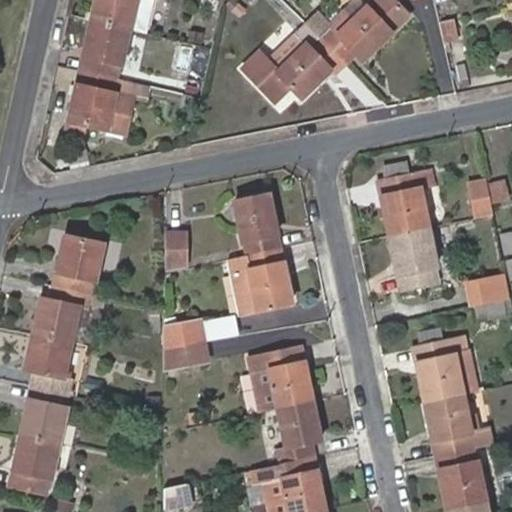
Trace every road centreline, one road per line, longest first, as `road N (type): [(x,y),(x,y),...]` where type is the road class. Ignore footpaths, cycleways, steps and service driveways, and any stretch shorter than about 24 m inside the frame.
road 1 (residential): [(318,150),(395,511)]
road 2 (residential): [(318,150),(7,195)]
road 3 (residential): [(7,195),(54,0)]
road 4 (residential): [(511,108),(318,150)]
